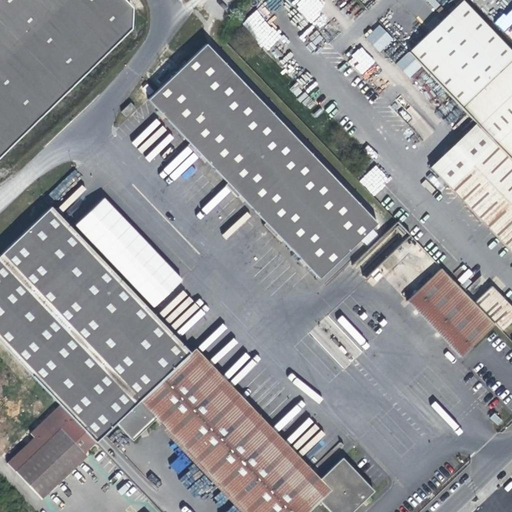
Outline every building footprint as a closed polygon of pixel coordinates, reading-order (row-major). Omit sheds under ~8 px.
[(125,0),(0,0),(0,158),(132,30),(130,4),(125,0)] [(475,123),(494,142),(511,160),(511,51),(462,0),(408,52),(475,123)] [(511,5),(496,24),(505,32),(511,23),(511,5)] [(242,22),(265,51),(280,38),(258,10),(242,22)] [(365,37),(379,52),(394,39),(379,24),(365,37)] [(146,99),(317,278),(376,222),(205,43),(146,99)] [(362,47),(347,60),(361,75),(375,62),(362,47)] [(128,103),(119,112),(124,117),(133,108),(128,103)] [(494,142),(475,123),(429,166),(448,186),(494,142)] [(511,160),(494,142),(448,186),(511,253),(511,160)] [(375,165),(359,180),(373,195),(390,180),(375,165)] [(105,197),(76,224),(153,308),(183,281),(105,197)] [(140,400),(184,358),(190,352),(51,207),(0,255),(0,344),(60,407),(94,443),(116,423),(140,400)] [(406,300),(460,356),(478,338),(493,324),(440,268),(406,300)] [(501,330),(511,320),(511,307),(491,286),(474,302),(501,330)] [(195,347),(190,352),(184,358),(309,488),(319,478),(195,347)] [(184,358),(140,400),(157,418),(246,511),(305,511),(319,499),(329,489),(319,478),(309,488),(184,358)] [(157,418),(140,400),(116,423),(133,441),(157,418)] [(83,455),(94,443),(60,407),(29,436),(33,440),(7,465),(40,500),(85,458),(83,455)] [(170,465),(177,474),(190,464),(182,454),(170,465)] [(329,489),(319,499),(331,511),(349,511),(366,496),(373,490),(353,469),(341,457),(323,475),(319,478),(329,489)]
